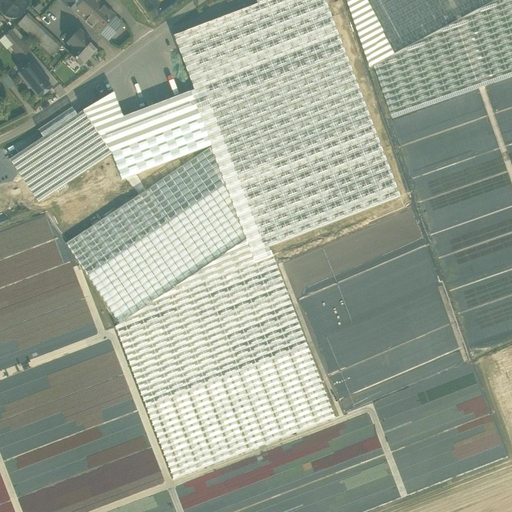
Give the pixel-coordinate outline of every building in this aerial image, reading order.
[(28,10),(29,4),(28,0),(0,0),(0,9),(0,10),(3,15),(8,18),(14,20),(20,18),(25,15),(28,10)] [(115,15),(97,0),(60,0),(99,34),(115,15)] [(511,0),(365,0),(394,54),(374,66),(392,118),(511,76),(511,0)] [(62,46),(27,14),(17,25),(52,56),(62,46)] [(115,15),(99,34),(111,45),(127,26),(115,15)] [(19,39),(11,30),(6,34),(14,43),(19,39)] [(86,37),(79,31),(67,44),(73,49),(69,54),(81,66),(95,50),(84,39),(86,37)] [(14,43),(6,34),(0,39),(9,48),(10,47),(14,43)] [(14,43),(10,47),(22,61),(31,53),(19,39),(14,43)] [(257,208),(157,59),(81,109),(82,111),(9,160),(119,324),(261,229),(251,213),(257,208)] [(51,88),(32,63),(19,73),(39,98),(51,88)] [(119,324),(115,327),(173,477),(334,416),(261,229),(119,324)]
